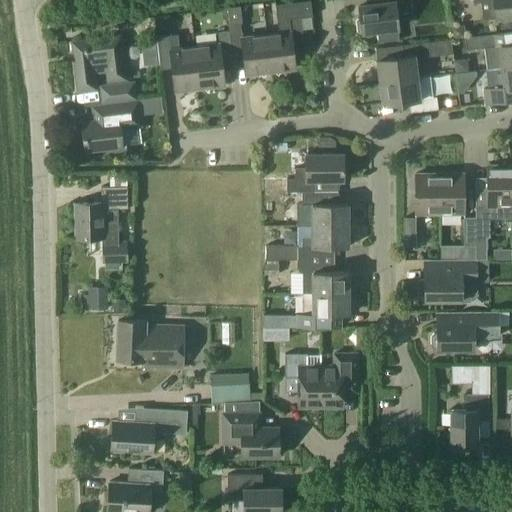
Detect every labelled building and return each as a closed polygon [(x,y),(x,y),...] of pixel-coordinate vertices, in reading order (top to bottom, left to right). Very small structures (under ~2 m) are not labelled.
[(266,35),(270,71),(295,68),(292,43),(303,41),(301,18),(312,16),(310,0),(308,0),(275,4),(279,34),(266,35)] [(357,19),(356,20),(357,31),(359,33),(361,32),(361,33),(377,31),(378,43),(399,40),(398,28),(399,28),(397,13),(412,11),(410,0),(385,0),(386,3),(358,7),(360,18),(357,19)] [(511,0),(472,0),(473,4),(493,1),(495,18),(501,18),(502,29),(511,27),(511,0)] [(228,25),(228,31),(231,50),(232,50),(243,49),(246,74),(270,71),(266,35),(242,38),(240,24),(228,25)] [(464,25),(452,27),(453,39),(465,38),(464,25)] [(194,47),(199,88),(225,85),(221,57),(232,56),(232,50),(231,50),(228,31),(218,32),(219,44),(194,47)] [(484,49),(487,70),(511,66),(511,32),(465,38),(466,51),(484,49)] [(199,88),(194,47),(179,49),(178,35),(157,37),(160,64),(171,63),(175,91),(199,88)] [(125,78),(120,37),(73,43),(78,90),(95,88),(93,68),(95,65),(103,64),(106,67),(107,75),(114,80),(125,78)] [(380,83),(430,76),(427,54),(453,52),(451,39),(401,45),(403,57),(377,60),(380,83)] [(511,66),(487,70),(489,83),(487,88),(484,89),(486,104),(511,100),(511,66)] [(432,97),(430,76),(380,83),(383,104),(409,101),(410,113),(438,109),(436,97),(432,97)] [(106,104),(138,100),(135,81),(99,86),(102,104),(106,104)] [(160,97),(149,98),(151,114),(162,113),(160,97)] [(138,100),(106,104),(108,119),(82,123),(86,150),(105,148),(106,153),(127,150),(124,127),(141,125),(138,100)] [(295,179),(286,179),(287,192),(302,192),(314,192),(314,179),(343,179),(343,154),(335,154),(335,140),(330,137),(318,137),(318,154),(305,154),(306,168),(295,168),(295,179)] [(511,211),(510,165),(487,165),(487,209),(475,209),(475,217),(474,217),(475,258),(486,259),(487,238),(490,238),(490,219),(511,219),(511,211)] [(439,213),(439,173),(415,173),(415,213),(439,213)] [(463,173),(439,173),(439,213),(463,213),(463,173)] [(118,244),(117,208),(128,208),(127,186),(101,187),(101,203),(76,203),(77,238),(101,237),(102,263),(104,263),(105,270),(121,270),(121,263),(126,263),(126,243),(118,244)] [(297,205),(297,225),(312,225),(348,225),(347,203),(322,203),(322,192),(314,192),(302,192),(302,203),(302,205),(297,205)] [(463,259),(475,258),(474,217),(464,218),(463,259)] [(416,246),(415,218),(403,218),(404,246),(416,246)] [(348,225),(312,225),(312,236),(302,236),(302,246),(348,246),(348,225)] [(298,259),(298,245),(266,245),(266,260),(298,259)] [(424,279),(419,279),(419,293),(424,293),(424,299),(472,299),(477,294),(477,277),(476,259),(475,259),(463,259),(451,259),(451,273),(424,273),(424,279)] [(263,278),(278,278),(278,267),(263,267),(263,278)] [(303,293),(348,293),(348,271),(302,271),(303,293)] [(81,298),(81,313),(107,312),(106,289),(87,290),(87,298),(81,298)] [(303,314),(298,314),(298,315),(298,327),(326,327),(340,327),(340,315),(348,315),(348,293),(303,293),(303,314)] [(124,314),(124,302),(111,302),(111,314),(124,314)] [(499,335),(499,310),(464,310),(464,323),(436,323),(436,332),(433,332),(430,336),(430,342),(431,346),(434,348),(436,348),(474,348),(474,335),(499,335)] [(275,315),(263,315),(263,327),(275,327),(275,315)] [(142,369),(182,370),(183,326),(146,325),(146,321),(118,320),(117,358),(143,359),(142,369)] [(273,327),(263,327),(263,339),(273,339),(273,327)] [(320,407),(320,365),(320,356),(307,356),(307,353),(284,354),(285,378),(297,377),(297,407),(320,407)] [(334,365),(320,365),(320,407),(344,407),(344,391),(357,391),(356,377),(356,353),(334,353),(334,365)] [(488,365),(470,365),(470,394),(488,394),(488,365)] [(248,373),(211,374),(211,376),(212,384),(230,383),(231,401),(251,399),(250,381),(249,382),(248,382),(248,373)] [(488,418),(488,394),(470,394),(466,394),(466,410),(451,410),(451,447),(477,447),(477,418),(488,418)] [(187,411),(167,409),(143,408),(142,422),(113,420),(111,451),(152,453),(154,432),(186,434),(187,411)] [(252,428),(252,414),(223,414),(223,442),(241,442),(241,456),(279,456),(278,428),(252,428)] [(163,470),(140,469),(139,483),(109,481),(107,511),(116,511),(148,511),(150,493),(162,493),(163,470)] [(182,474),(181,486),(191,486),(191,474),(182,474)] [(256,485),(256,474),(227,474),(227,500),(243,499),(243,511),(281,511),(281,488),(261,488),(256,485)]
